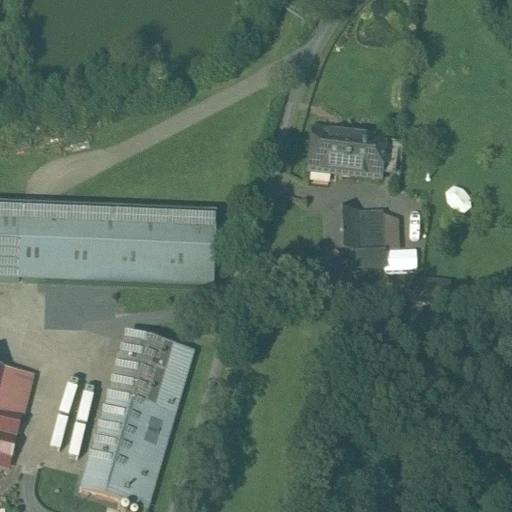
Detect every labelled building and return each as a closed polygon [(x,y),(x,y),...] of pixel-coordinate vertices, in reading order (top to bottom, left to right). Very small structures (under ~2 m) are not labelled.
[(383,140),(315,132),(310,173),(378,181),(383,140)] [(46,210),(0,207),(0,281),(209,290),(213,217),(46,210)] [(357,214),(325,214),(326,252),(356,253),(356,252),(357,214)] [(382,214),(357,214),(356,252),(383,252),(382,214)] [(442,275),(419,272),(417,284),(440,287),(442,275)] [(171,348),(125,335),(108,396),(153,409),(171,348)] [(153,409),(108,396),(80,492),(143,511),(189,353),(171,348),(153,409)] [(0,382),(3,370),(0,369),(0,434),(13,437),(18,417),(0,412),(0,382)] [(13,437),(0,434),(0,461),(7,463),(13,437)]
